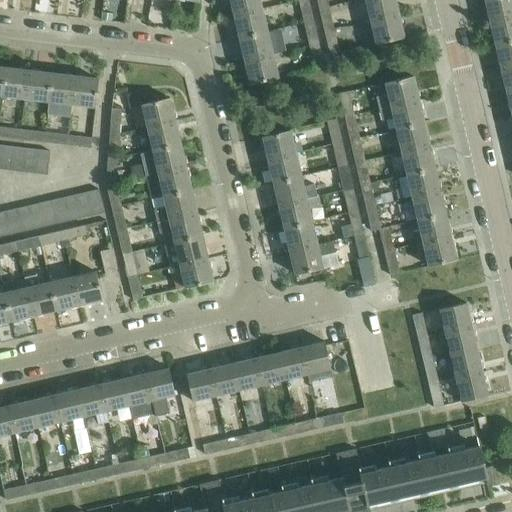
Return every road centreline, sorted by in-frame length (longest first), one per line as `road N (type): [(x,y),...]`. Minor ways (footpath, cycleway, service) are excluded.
road 1 (residential): [(511,284),(445,0)]
road 2 (residential): [(0,363),(255,306)]
road 3 (residential): [(255,306),(193,58)]
road 4 (residential): [(193,58),(0,31)]
road 5 (residential): [(374,380),(355,303),(255,306)]
